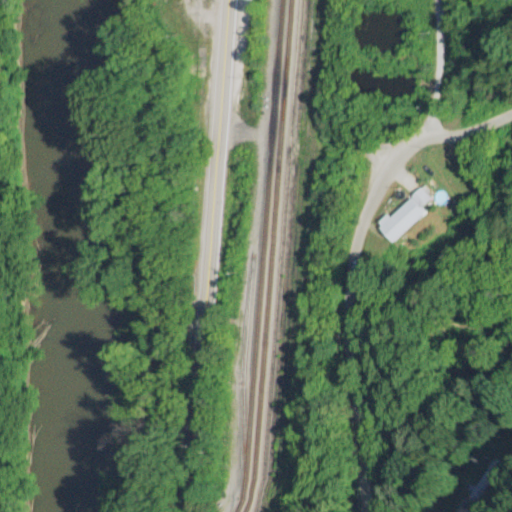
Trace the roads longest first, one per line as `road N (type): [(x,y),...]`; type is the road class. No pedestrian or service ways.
road 1 (primary): [(185,511),(227,0)]
road 2 (residential): [(511,115),(432,139),(390,163)]
